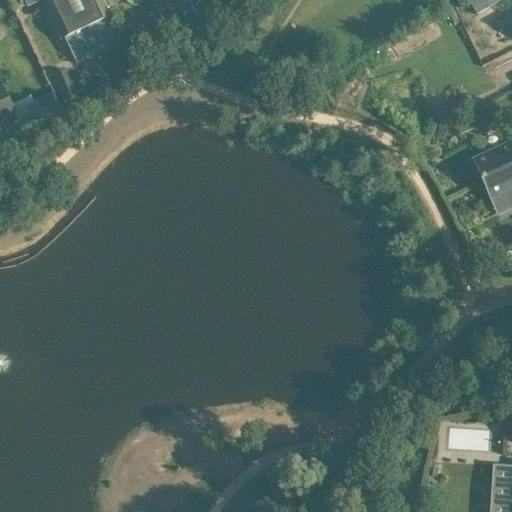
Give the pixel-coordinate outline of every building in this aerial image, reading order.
[(102,0),(42,0),(74,67),(122,42),(102,0)] [(483,0),(476,0),(470,4),(477,16),(489,9),(483,0)] [(161,27),(167,39),(183,32),(177,19),(161,27)] [(388,42),(365,55),(376,74),(401,60),(405,58),(437,116),(467,100),(429,33),(400,49),(402,53),(398,55),(390,41),(388,42)] [(71,80),(57,86),(65,105),(79,99),(71,80)] [(0,87),(0,121),(16,114),(3,86),(0,87)] [(52,93),(34,102),(44,122),(62,111),(58,105),(52,93)] [(511,142),(473,160),(498,216),(511,208),(511,142)] [(511,511),(511,467),(493,466),(490,511),(511,511)]
